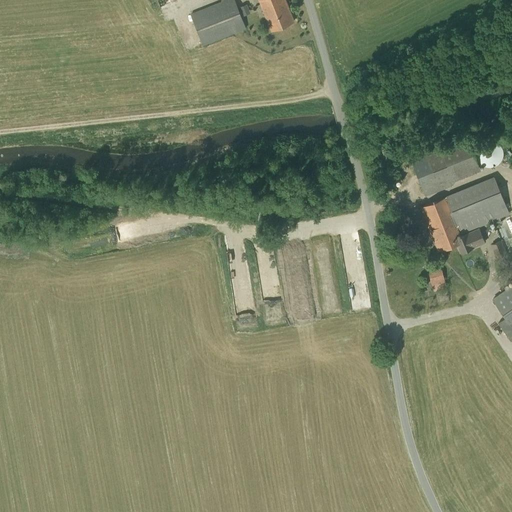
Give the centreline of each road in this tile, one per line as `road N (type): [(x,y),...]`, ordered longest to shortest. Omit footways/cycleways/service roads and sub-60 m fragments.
road 1 (unclassified): [(437,511),(407,434),(368,214),(307,0)]
road 2 (track): [(472,95),(336,100)]
road 3 (unknown): [(387,322),(482,293),(502,272)]
